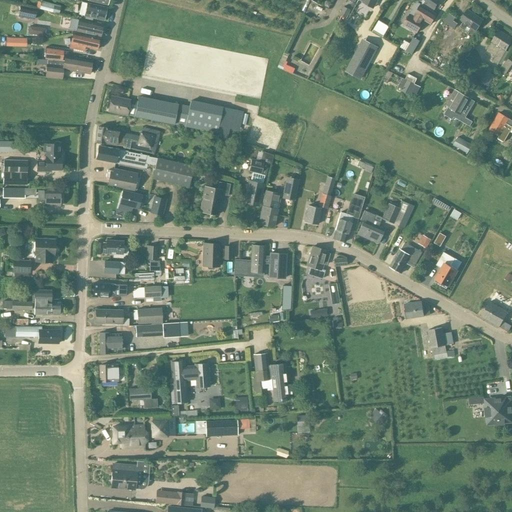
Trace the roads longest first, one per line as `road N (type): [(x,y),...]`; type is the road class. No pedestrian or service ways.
road 1 (unclassified): [(511,342),(327,243),(82,226)]
road 2 (unclassified): [(82,226),(88,116),(114,0)]
road 3 (unclassified): [(78,359),(265,342)]
road 4 (unclassified): [(80,511),(77,371)]
road 5 (unclassified): [(78,359),(82,226)]
